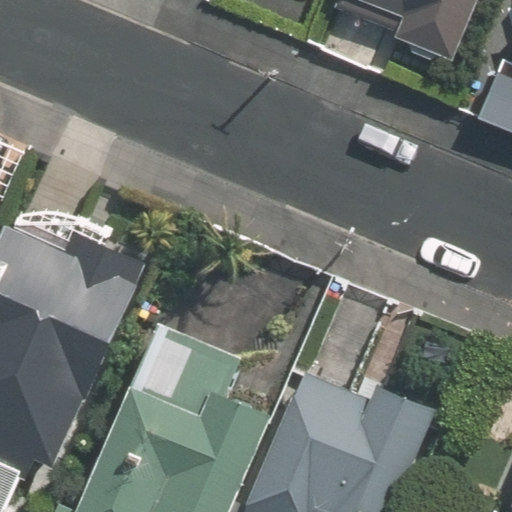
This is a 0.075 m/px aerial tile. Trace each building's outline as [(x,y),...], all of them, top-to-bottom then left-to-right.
[(347,0),(345,6),(405,31),(403,35),(461,59),(481,0),(347,0)] [(511,81),(498,116),(511,121),(511,81)] [(68,257),(3,229),(0,236),(0,468),(40,486),(49,466),(59,470),(138,288),(148,266),(77,237),(68,257)] [(212,392),(229,350),(153,317),(124,383),(117,379),(58,511),(212,511),(257,412),(212,392)] [(383,511),(429,403),(371,378),(364,394),(299,367),(237,511),(383,511)]
